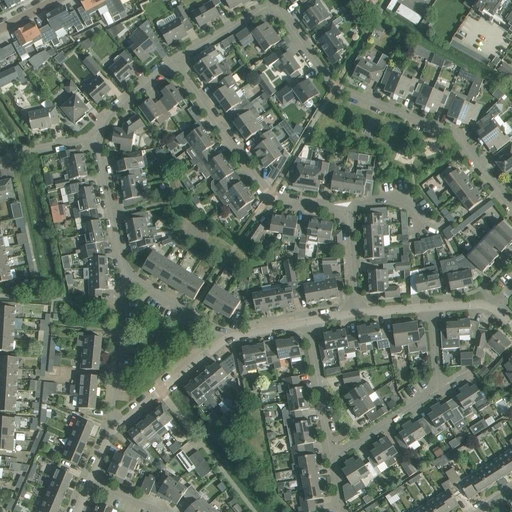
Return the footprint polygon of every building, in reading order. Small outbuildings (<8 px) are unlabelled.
[(19,3),(17,0),(3,0),(4,0),(8,9),(19,3)] [(79,0),(83,7),(77,10),(84,23),(85,23),(91,20),(91,19),(89,15),(98,10),(92,0),(79,0)] [(92,0),(98,10),(106,6),(109,10),(111,15),(118,12),(111,0),(92,0)] [(111,0),(118,12),(119,15),(120,15),(125,12),(126,11),(120,0),(111,0)] [(209,0),(211,2),(192,13),(200,27),(219,16),(214,7),(221,4),(218,0),(209,0)] [(225,0),(231,9),(247,1),(248,2),(251,0),(250,0),(225,0)] [(306,17),(302,20),(310,31),(318,26),(321,31),(329,25),(325,20),(330,17),(326,11),(317,0),(313,0),(312,1),(304,6),(308,12),(304,15),(306,17)] [(374,0),(358,0),(365,9),(368,7),(370,9),(375,6),(373,4),(376,2),(374,0)] [(398,1),(396,0),(392,0),(387,9),(391,11),(398,1)] [(477,0),(472,8),(482,15),(483,14),(493,21),(494,19),(510,30),(509,32),(511,33),(511,1),(510,0),(477,0)] [(417,25),(423,17),(401,4),(396,13),(417,25)] [(182,22),(188,19),(180,6),(175,9),(182,22)] [(75,11),(69,14),(65,7),(55,12),(64,28),(73,23),(75,28),(76,28),(82,24),(75,11)] [(64,28),(55,12),(45,17),(50,24),(44,27),(51,41),(57,37),(55,33),(64,28)] [(325,36),(318,42),(329,57),(328,59),(332,65),(340,59),(337,54),(343,49),(335,38),(341,34),(335,27),(343,21),(340,17),(332,22),(329,25),(321,31),(325,36)] [(160,29),(159,30),(168,45),(187,34),(178,19),(166,26),(163,21),(162,20),(157,23),(157,25),(160,29)] [(135,45),(131,49),(136,55),(142,63),(148,58),(145,56),(156,47),(155,46),(149,39),(147,36),(153,31),(149,22),(141,29),(133,35),(139,42),(135,45)] [(379,22),(375,29),(382,34),(387,27),(379,22)] [(51,41),(44,27),(39,30),(35,23),(25,28),(33,44),(42,39),(45,44),(51,41)] [(236,36),(244,48),(256,39),(265,52),(280,41),(271,28),(270,29),(266,24),(256,31),(251,25),(236,36)] [(33,44),(25,28),(15,33),(19,40),(13,44),(18,52),(20,57),(26,54),(24,49),(33,44)] [(112,28),(107,31),(114,38),(118,35),(112,28)] [(84,33),(76,37),(85,50),(94,44),(89,36),(87,38),(84,33)] [(57,37),(51,41),(54,47),(60,44),(57,37)] [(410,41),(405,38),(401,44),(406,48),(410,41)] [(0,61),(16,53),(11,44),(1,50),(0,47),(0,61)] [(201,54),(192,59),(196,66),(194,67),(200,77),(219,64),(225,59),(220,52),(218,54),(214,47),(201,54)] [(430,51),(416,47),(414,54),(428,58),(430,51)] [(286,70),(290,77),(300,69),(289,53),(284,56),(280,50),(264,60),(269,67),(274,64),(281,74),(286,70)] [(29,61),(36,70),(51,57),(46,51),(35,56),(29,61)] [(55,57),(59,63),(67,57),(63,51),(55,57)] [(116,64),(110,70),(121,83),(134,72),(128,66),(133,61),(125,51),(113,61),(116,64)] [(434,54),(431,64),(441,68),(445,60),(434,54)] [(363,60),(358,57),(354,65),(358,67),(354,74),(362,79),(361,81),(369,85),(372,78),(378,81),(377,82),(377,83),(386,66),(387,67),(391,59),(382,55),(376,66),(371,63),(369,65),(362,61),(363,60)] [(95,76),(102,70),(90,57),(84,62),(95,76)] [(219,64),(200,77),(206,84),(208,83),(209,84),(217,78),(220,82),(230,76),(233,74),(228,68),(219,65),(219,64)] [(18,66),(0,74),(0,76),(4,84),(9,81),(16,78),(18,77),(19,80),(27,76),(18,66)] [(384,75),(381,84),(386,86),(384,92),(391,94),(390,98),(393,99),(404,71),(405,70),(395,66),(393,71),(387,68),(384,75)] [(404,71),(393,99),(396,100),(398,97),(405,100),(407,94),(413,97),(419,81),(414,79),(415,76),(404,71)] [(270,98),(276,93),(269,84),(270,83),(264,74),(256,79),(263,88),(270,98)] [(224,88),(214,95),(220,104),(240,90),(230,76),(220,82),(224,88)] [(465,103),(456,124),(459,125),(461,122),(468,125),(470,120),(476,122),(482,106),(476,104),(475,107),(470,105),(473,98),(476,98),(483,80),(476,76),(467,97),(465,103)] [(81,89),(82,89),(88,97),(90,95),(97,104),(107,96),(106,94),(111,90),(104,82),(99,77),(88,87),(86,85),(81,89)] [(70,95),(77,88),(71,80),(63,87),(70,95)] [(303,105),(304,104),(304,105),(304,106),(305,106),(306,107),(307,107),(308,108),(309,108),(310,107),(311,107),(311,106),(312,105),(312,104),(313,104),(313,103),(313,102),(312,101),(312,100),(311,100),(311,99),(318,94),(308,80),(297,88),(293,82),(280,91),(270,98),(272,101),(275,99),(275,98),(276,97),(283,106),(288,102),(297,96),(303,105)] [(419,81),(413,97),(418,99),(416,104),(423,107),(421,110),(425,111),(433,90),(424,86),(425,83),(419,81)] [(433,90),(425,111),(428,113),(429,110),(436,113),(438,107),(444,109),(450,94),(444,91),(446,87),(436,83),(433,90)] [(164,106),(168,112),(178,105),(182,110),(187,107),(180,96),(182,94),(178,89),(176,91),(172,85),(162,92),(165,97),(160,101),(164,106)] [(240,90),(220,104),(226,113),(227,113),(237,106),(240,110),(250,103),(248,101),(244,95),(240,90)] [(450,94),(444,109),(449,111),(447,117),(454,120),(453,123),(456,124),(465,103),(467,97),(451,91),(450,94)] [(63,100),(56,106),(65,116),(67,115),(76,125),(83,118),(82,116),(88,110),(76,96),(67,104),(63,100)] [(171,117),(168,112),(164,106),(158,110),(151,100),(139,108),(150,123),(156,119),(160,124),(171,117)] [(234,122),(233,123),(240,132),(256,120),(260,116),(257,111),(252,105),(255,103),(254,100),(250,103),(240,110),(244,115),(234,122)] [(480,129),(475,132),(480,138),(477,140),(479,143),(498,129),(491,121),(493,119),(494,119),(497,116),(501,113),(494,105),(478,121),(479,122),(483,127),(480,129)] [(41,130),(48,129),(52,128),(50,118),(58,116),(56,107),(28,113),(32,130),(40,128),(41,130)] [(144,125),(143,123),(137,115),(126,123),(127,124),(125,126),(125,130),(115,128),(112,143),(121,144),(120,150),(131,152),(134,132),(144,125)] [(256,120),(240,132),(246,141),(255,134),(258,139),(265,134),(270,130),(264,122),(260,126),(256,120)] [(281,136),(287,133),(290,139),(295,136),(287,120),(276,125),(281,136)] [(180,135),(176,138),(180,145),(184,145),(188,143),(191,147),(207,136),(201,127),(195,131),(192,126),(184,132),(180,135)] [(497,151),(501,148),(511,141),(505,133),(505,129),(502,126),(498,129),(479,143),(482,146),(484,144),(489,150),(494,146),(497,151)] [(261,145),(253,150),(259,159),(280,144),(270,130),(265,134),(258,139),(257,140),(261,145)] [(191,147),(186,151),(187,151),(192,160),(190,161),(194,166),(196,165),(211,154),(209,151),(211,151),(211,147),(214,145),(207,136),(191,147)] [(498,161),(496,163),(497,165),(499,168),(498,169),(504,177),(511,170),(511,169),(511,167),(511,143),(511,142),(500,152),(504,157),(498,161)] [(280,144),(259,159),(266,168),(269,166),(271,167),(274,167),(280,171),(289,156),(284,150),(280,144)] [(63,152),(60,153),(62,159),(65,159),(66,162),(67,169),(85,165),(83,154),(77,156),(75,150),(63,152)] [(117,173),(126,171),(139,169),(138,162),(144,161),(142,151),(121,155),(122,161),(115,162),(117,173)] [(211,154),(196,165),(198,167),(197,172),(202,173),(206,179),(211,175),(227,164),(221,155),(215,159),(211,154)] [(292,187),(306,189),(310,167),(300,165),(301,160),(297,159),(286,176),(293,180),(292,184),(293,184),(292,187)] [(318,168),(310,167),(306,189),(318,191),(318,189),(319,189),(321,178),(326,179),(326,183),(327,175),(329,164),(319,162),(318,168)] [(330,162),(329,164),(327,175),(333,175),(331,190),(342,192),(345,174),(338,173),(339,167),(335,166),(335,162),(330,162)] [(227,164),(211,175),(215,180),(211,182),(211,189),(215,193),(216,193),(231,182),(228,177),(234,173),(227,164)] [(65,180),(55,182),(56,189),(65,187),(82,183),(81,177),(87,176),(85,165),(67,169),(68,175),(64,176),(65,180)] [(435,178),(441,185),(446,181),(451,188),(465,176),(463,173),(461,174),(458,169),(454,172),(450,167),(435,178)] [(141,168),(139,169),(126,171),(128,177),(121,179),(123,189),(142,185),(147,184),(145,173),(142,173),(141,168)] [(346,168),(345,174),(342,192),(353,194),(356,175),(350,174),(350,168),(346,168)] [(356,175),(353,194),(364,196),(365,186),(371,187),(373,172),(361,170),(361,171),(357,170),(356,175)] [(465,176),(451,188),(456,195),(470,185),(466,181),(468,179),(465,176)] [(2,181),(0,181),(0,199),(14,196),(11,179),(2,181)] [(231,182),(216,193),(226,207),(229,204),(231,203),(247,191),(241,182),(234,187),(231,182)] [(82,183),(65,187),(69,203),(77,202),(95,198),(93,187),(84,189),(82,183)] [(145,196),(142,185),(123,189),(125,201),(132,199),(134,205),(148,202),(147,196),(145,196)] [(470,185),(456,195),(462,203),(477,192),(475,188),(473,189),(470,185)] [(431,189),(426,193),(433,201),(437,198),(431,189)] [(231,203),(229,204),(235,213),(239,218),(240,220),(248,214),(247,212),(251,210),(247,205),(254,200),(247,191),(231,203)] [(477,192),(462,203),(469,211),(482,201),(478,196),(480,195),(477,192)] [(79,214),(74,215),(75,219),(92,216),(91,210),(97,209),(95,198),(77,202),(79,214)] [(63,206),(50,208),(53,225),(67,223),(63,206)] [(454,229),(450,232),(453,236),(488,210),(485,206),(454,229)] [(384,226),(384,224),(384,219),(387,219),(387,218),(387,208),(371,209),(371,215),(365,215),(365,226),(363,226),(363,227),(382,226),(384,226)] [(445,208),(441,211),(445,217),(449,214),(449,213),(445,208)] [(146,211),(141,212),(132,214),(133,220),(125,221),(128,232),(147,228),(145,218),(147,217),(146,211)] [(451,225),(455,221),(449,214),(445,217),(451,225)] [(268,219),(266,231),(276,232),(283,234),(286,216),(281,215),(281,217),(273,215),(272,220),(268,219)] [(92,216),(75,219),(78,230),(82,229),(84,235),(102,231),(100,220),(94,221),(92,216)] [(283,235),(282,242),(300,244),(301,238),(303,226),(297,225),(298,218),(286,216),(283,234),(283,235)] [(22,233),(26,232),(23,218),(15,220),(17,228),(21,228),(22,233)] [(307,236),(307,239),(307,242),(318,244),(318,243),(319,238),(322,219),(313,218),(313,220),(310,220),(309,227),(307,236)] [(319,238),(318,243),(327,245),(330,243),(336,244),(336,247),(343,246),(342,231),(335,232),(332,232),(333,223),(325,222),(325,220),(322,219),(319,238)] [(511,227),(504,220),(486,239),(501,253),(511,241),(511,231),(511,230),(511,227)] [(252,230),(247,238),(254,243),(262,232),(264,228),(257,223),(252,230)] [(364,238),(383,236),(388,236),(388,225),(384,226),(382,226),(363,227),(364,238)] [(451,225),(442,231),(448,240),(453,236),(450,232),(454,229),(451,225)] [(148,234),(147,228),(128,232),(130,243),(137,242),(138,248),(156,244),(155,238),(154,238),(154,236),(148,234)] [(82,242),(80,244),(82,253),(99,249),(98,243),(104,242),(102,231),(84,235),(85,241),(82,242)] [(409,246),(408,235),(402,235),(397,235),(398,241),(402,241),(403,246),(409,246)] [(440,235),(433,237),(436,248),(443,247),(440,235)] [(383,236),(364,238),(365,249),(384,247),(383,236)] [(216,265),(207,259),(172,237),(172,238),(162,242),(164,246),(172,242),(213,268),(216,265)] [(425,239),(421,240),(421,241),(423,254),(428,250),(436,248),(433,237),(425,239)] [(300,244),(299,249),(305,251),(306,249),(307,242),(307,239),(301,238),(300,244)] [(421,241),(414,242),(416,255),(423,254),(421,241)] [(483,242),(468,258),(483,272),(498,256),(483,242)] [(389,247),(384,247),(365,249),(366,260),(381,259),(381,263),(387,262),(387,256),(389,256),(389,247)] [(99,249),(82,253),(83,258),(84,261),(86,263),(89,263),(89,268),(108,268),(107,257),(101,257),(99,249)] [(184,293),(194,300),(204,283),(153,251),(143,268),(153,274),(152,276),(157,279),(158,278),(178,290),(178,291),(183,295),(184,293)] [(0,271),(10,269),(7,259),(0,260),(0,271)] [(293,260),(288,261),(284,261),(287,282),(296,281),(293,260)] [(396,271),(410,270),(410,263),(395,264),(396,271)] [(479,275),(474,270),(471,270),(464,272),(463,264),(457,265),(459,273),(462,288),(474,286),(473,282),(479,275)] [(457,265),(446,268),(451,291),(462,288),(459,273),(457,265)] [(436,266),(425,269),(429,290),(441,287),(438,272),(436,266)] [(232,271),(226,267),(220,276),(224,279),(228,274),(229,275),(232,271)] [(108,268),(89,268),(89,279),(108,279),(108,268)] [(10,269),(0,271),(0,282),(12,280),(10,269)] [(418,293),(429,290),(425,269),(419,270),(420,276),(414,277),(418,293)] [(393,270),(378,271),(368,271),(369,283),(388,281),(387,275),(393,275),(393,270)] [(325,281),(328,299),(339,297),(338,291),(344,290),(342,278),(341,278),(340,273),(329,275),(330,280),(325,281)] [(243,278),(241,282),(248,286),(249,282),(243,278)] [(108,279),(89,279),(89,280),(89,286),(90,296),(102,296),(101,290),(108,290),(108,279)] [(325,281),(314,283),(318,301),(328,299),(325,281)] [(388,281),(369,283),(370,294),(385,293),(385,299),(400,298),(399,287),(388,287),(388,281)] [(318,301),(314,283),(297,286),(300,298),(306,297),(307,303),(318,301)] [(240,302),(215,286),(204,302),(214,309),(214,310),(219,314),(220,312),(230,319),(240,302)] [(291,287),(282,289),(285,308),(289,307),(289,305),(295,304),(293,294),(291,287)] [(281,308),(285,308),(282,289),(272,291),(275,307),(281,306),(281,308)] [(262,312),(266,311),(262,293),(255,294),(254,290),(247,292),(246,298),(246,306),(254,304),(256,311),(261,310),(262,312)] [(262,293),(266,311),(270,310),(270,309),(275,307),(272,291),(262,293)] [(0,317),(15,319),(15,308),(0,306),(0,317)] [(0,328),(14,329),(15,319),(0,317),(0,328)] [(470,319),(458,320),(459,339),(460,339),(459,337),(470,336),(471,338),(476,339),(478,330),(480,322),(479,322),(479,324),(470,323),(470,319)] [(447,331),(441,331),(442,349),(460,348),(459,339),(458,320),(458,323),(446,323),(447,331)] [(407,324),(405,325),(408,344),(408,345),(409,353),(422,351),(422,353),(428,353),(427,348),(425,334),(419,335),(417,323),(413,323),(413,321),(406,322),(407,324)] [(379,350),(390,348),(387,334),(386,329),(380,330),(379,323),(368,325),(371,343),(377,341),(379,350)] [(358,334),(352,335),(355,348),(361,347),(361,351),(372,349),(371,343),(368,325),(357,327),(358,334)] [(408,345),(408,344),(405,325),(393,326),(393,333),(387,334),(390,348),(391,354),(400,353),(402,351),(401,346),(408,345)] [(0,339),(14,340),(14,329),(0,328),(0,339)] [(334,332),(337,349),(340,362),(345,361),(344,354),(356,352),(355,348),(352,335),(346,337),(345,330),(334,332)] [(476,339),(475,347),(477,347),(477,351),(476,356),(482,357),(485,343),(487,344),(492,348),(500,356),(504,351),(511,344),(503,336),(503,335),(499,331),(495,335),(494,334),(487,333),(487,332),(478,330),(476,339)] [(333,359),(332,350),(337,349),(334,332),(323,334),(325,341),(319,342),(322,362),(329,360),(333,359)] [(84,336),(83,347),(101,349),(102,337),(84,336)] [(289,338),(286,338),(290,358),(301,356),(299,346),(302,346),(301,339),(298,339),(298,337),(289,339),(289,338)] [(277,350),(271,351),(274,364),(275,369),(281,367),(280,360),(287,358),(290,358),(286,338),(284,339),(284,340),(283,340),(276,342),(277,350)] [(0,350),(13,351),(14,340),(0,339),(0,350)] [(255,344),(253,345),(257,364),(260,364),(267,362),(267,365),(274,364),(271,351),(265,352),(264,344),(256,345),(255,346),(255,344)] [(244,356),(238,357),(240,367),(240,370),(241,375),(248,374),(248,371),(257,369),(257,364),(253,345),(250,345),(251,346),(242,348),(244,356)] [(100,359),(101,349),(83,347),(82,358),(100,359)] [(460,354),(461,366),(473,365),(472,356),(467,357),(467,353),(460,354)] [(232,354),(224,361),(232,372),(236,369),(233,354),(232,354)] [(0,367),(18,369),(19,358),(0,356),(0,367)] [(99,371),(100,359),(82,358),(81,369),(99,371)] [(228,376),(232,372),(224,361),(219,365),(217,362),(211,367),(210,366),(208,368),(226,390),(230,387),(224,379),(228,376)] [(0,378),(17,380),(18,369),(0,367),(0,378)] [(222,393),(226,390),(208,368),(206,370),(207,371),(201,376),(214,392),(215,392),(213,390),(217,387),(222,393)] [(352,373),(342,375),(344,384),(354,383),(361,381),(360,376),(359,371),(352,373)] [(79,386),(97,388),(98,376),(80,375),(79,386)] [(194,379),(192,381),(210,403),(214,407),(216,405),(217,403),(210,395),(214,392),(201,376),(195,380),(194,379)] [(288,378),(285,378),(286,384),(299,382),(298,376),(288,378)] [(0,389),(17,390),(17,380),(0,378),(0,389)] [(206,406),(210,403),(192,381),(190,383),(191,384),(185,389),(199,406),(204,403),(206,406)] [(286,384),(270,387),(271,392),(278,391),(279,393),(287,392),(289,401),(308,398),(308,396),(306,396),(305,387),(300,388),(299,382),(286,384)] [(485,401),(483,398),(475,386),(470,389),(468,385),(463,388),(474,404),(477,409),(482,406),(483,404),(485,403),(491,413),(497,409),(490,397),(485,401)] [(78,397),(96,398),(97,388),(79,386),(78,397)] [(345,397),(352,407),(368,397),(361,386),(345,397)] [(461,405),(456,408),(463,419),(473,412),(470,407),(474,404),(463,388),(459,390),(462,394),(457,398),(461,405)] [(0,400),(16,401),(17,390),(0,389),(0,400)] [(77,408),(85,409),(95,409),(96,398),(78,397),(77,408)] [(372,403),(368,397),(352,407),(358,418),(368,412),(370,416),(369,416),(373,422),(381,417),(388,412),(384,406),(383,407),(378,399),(372,403)] [(285,408),(282,412),(283,420),(302,417),(301,410),(309,409),(307,400),(309,400),(308,398),(289,401),(290,407),(285,408)] [(0,411),(6,412),(15,412),(16,401),(0,400),(0,411)] [(435,406),(445,423),(450,420),(453,425),(463,419),(456,408),(451,411),(447,404),(442,407),(439,403),(435,406)] [(162,406),(153,413),(168,430),(172,427),(177,424),(162,406)] [(433,413),(423,419),(434,437),(444,431),(441,426),(445,423),(435,406),(430,409),(433,413)] [(148,420),(146,421),(160,438),(163,434),(168,430),(153,413),(147,418),(148,420)] [(0,417),(0,428),(14,429),(15,418),(6,418),(0,417)] [(302,417),(283,420),(284,426),(287,425),(289,436),(314,432),(314,429),(313,429),(311,421),(303,422),(302,417)] [(73,428),(90,435),(94,425),(78,418),(73,428)] [(410,421),(406,424),(417,441),(431,432),(434,437),(423,419),(413,425),(410,421)] [(143,421),(137,426),(148,440),(151,444),(156,440),(156,441),(156,440),(159,444),(163,441),(160,438),(146,421),(145,423),(143,421)] [(485,421),(476,426),(479,432),(488,426),(485,421)] [(420,446),(417,441),(406,424),(402,427),(404,431),(399,434),(402,438),(397,441),(402,450),(406,455),(412,452),(420,446)] [(135,428),(128,433),(134,440),(128,448),(140,456),(146,460),(148,457),(140,447),(148,440),(137,426),(136,427),(138,428),(136,429),(135,428)] [(0,428),(0,439),(14,440),(14,429),(0,428)] [(69,438),(86,445),(90,435),(73,428),(69,438)] [(314,432),(289,436),(291,446),(292,453),(305,451),(304,445),(315,443),(313,434),(315,434),(314,432)] [(378,443),(392,465),(396,462),(393,457),(398,453),(387,437),(378,443)] [(65,448),(82,455),(86,445),(69,438),(65,448)] [(0,450),(15,452),(16,440),(14,440),(0,439),(0,450)] [(378,475),(388,468),(392,465),(378,443),(373,445),(376,449),(371,452),(373,455),(368,458),(370,462),(378,475)] [(173,445),(168,448),(173,454),(177,451),(173,445)] [(442,449),(445,453),(451,450),(448,445),(442,449)] [(61,458),(68,461),(77,465),(82,455),(65,448),(61,458)] [(116,455),(113,463),(129,470),(134,472),(138,461),(137,461),(140,456),(128,448),(123,455),(119,453),(118,455),(116,455)] [(183,451),(177,456),(181,462),(188,457),(183,451)] [(193,455),(200,464),(206,460),(198,451),(193,455)] [(305,451),(292,453),(294,464),(299,463),(301,469),(318,466),(317,463),(316,455),(315,455),(306,457),(305,451)] [(511,459),(507,452),(497,458),(508,474),(511,471),(511,459)] [(193,455),(189,458),(195,468),(200,464),(193,455)] [(439,458),(436,460),(439,463),(441,466),(446,463),(444,460),(442,456),(439,458)] [(10,467),(9,469),(27,472),(30,465),(17,463),(17,459),(11,458),(10,466),(10,467)] [(378,475),(370,462),(365,465),(361,459),(356,462),(353,458),(349,461),(365,487),(367,486),(369,481),(378,475)] [(497,458),(488,464),(498,480),(508,474),(497,458)] [(409,477),(416,472),(408,459),(401,464),(409,477)] [(343,487),(345,502),(358,494),(357,492),(365,487),(349,461),(345,464),(347,468),(342,471),(349,482),(343,487)] [(113,463),(108,473),(114,475),(112,479),(123,484),(126,475),(128,471),(129,470),(113,463)] [(488,464),(478,471),(488,487),(498,480),(488,464)] [(302,475),(296,476),(297,480),(320,476),(318,466),(301,469),(302,475)] [(52,479),(69,486),(73,475),(56,468),(52,479)] [(478,471),(468,477),(478,493),(488,487),(478,471)] [(162,487),(157,494),(166,500),(178,483),(181,480),(175,476),(174,478),(165,472),(158,483),(162,487)] [(140,492),(141,492),(149,495),(156,477),(150,474),(149,478),(146,477),(140,492)] [(457,474),(449,480),(457,492),(462,489),(468,499),(478,493),(468,477),(461,481),(457,474)] [(320,476),(297,480),(298,485),(303,484),(304,490),(321,487),(320,476)] [(52,479),(48,489),(65,496),(69,486),(52,479)] [(445,491),(439,496),(449,511),(459,505),(452,495),(457,492),(449,480),(441,485),(445,491)] [(178,483),(166,500),(171,503),(172,501),(177,504),(183,496),(188,501),(198,492),(191,485),(187,489),(178,483)] [(302,507),(298,508),(298,511),(312,511),(316,511),(314,500),(323,498),(321,487),(304,490),(305,496),(300,497),(302,507)] [(65,496),(48,489),(44,499),(60,506),(65,496)] [(192,505),(184,511),(201,511),(205,509),(209,505),(210,505),(209,504),(203,497),(202,497),(200,494),(198,493),(198,492),(188,501),(192,505)] [(439,496),(430,501),(437,511),(448,511),(449,511),(439,496)] [(44,499),(40,509),(47,511),(57,511),(60,506),(44,499)] [(437,511),(430,501),(419,508),(422,511),(437,511)] [(96,502),(92,511),(112,511),(113,509),(96,502)]
